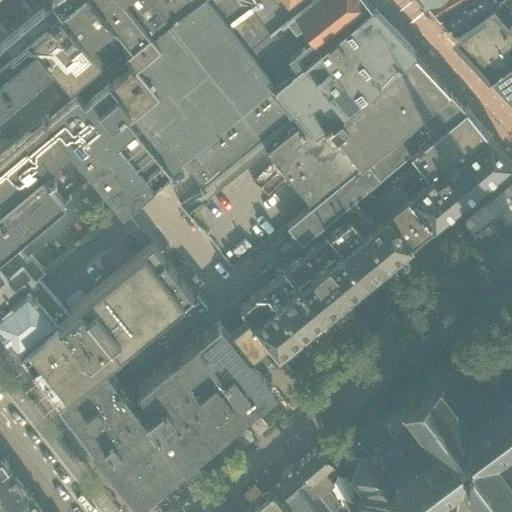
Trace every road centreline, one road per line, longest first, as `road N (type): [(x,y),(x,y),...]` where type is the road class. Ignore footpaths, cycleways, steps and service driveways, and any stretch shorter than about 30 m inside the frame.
road 1 (unknown): [(131,379),(364,193)]
road 2 (unclassified): [(314,414),(201,511)]
road 3 (tertiary): [(0,409),(83,511)]
